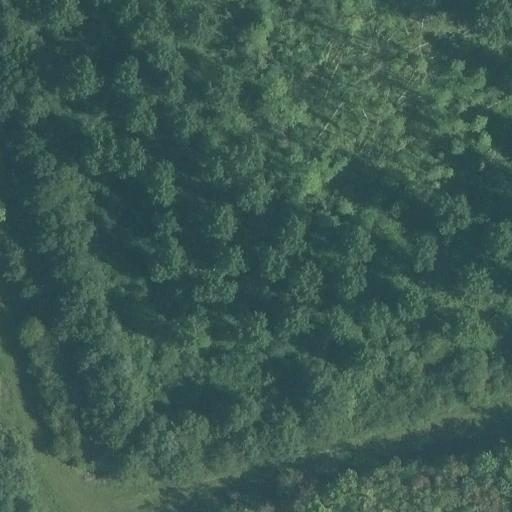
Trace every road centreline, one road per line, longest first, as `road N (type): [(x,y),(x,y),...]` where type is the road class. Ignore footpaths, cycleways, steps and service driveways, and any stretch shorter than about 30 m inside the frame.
road 1 (track): [(511,402),(377,443),(81,510)]
road 2 (track): [(0,290),(35,433),(81,511)]
